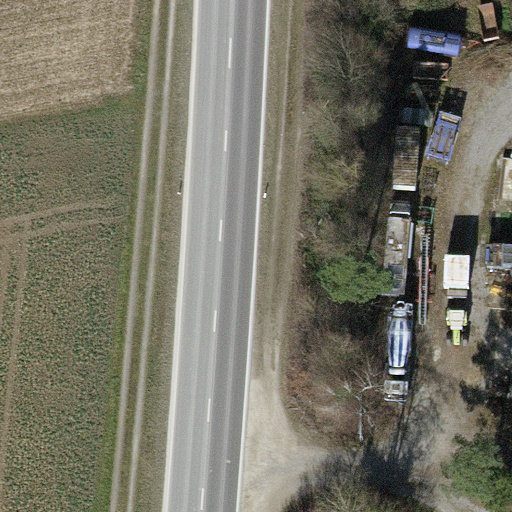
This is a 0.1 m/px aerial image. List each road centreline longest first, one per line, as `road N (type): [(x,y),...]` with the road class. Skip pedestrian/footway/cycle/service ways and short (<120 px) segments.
road 1 (track): [(306,0),(267,511)]
road 2 (track): [(166,0),(134,511)]
road 3 (secondary): [(235,0),(204,511)]
